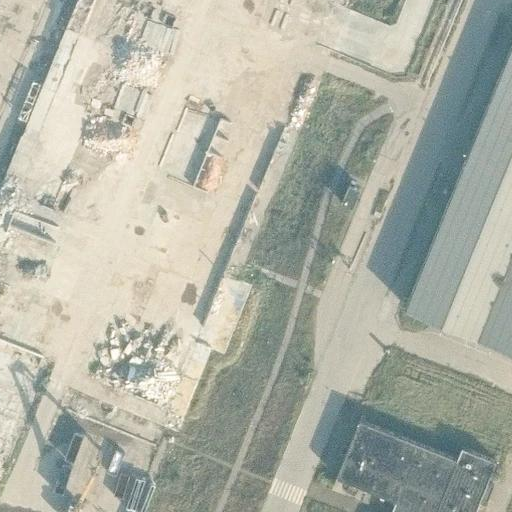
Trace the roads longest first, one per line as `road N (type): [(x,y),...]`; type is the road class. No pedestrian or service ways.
road 1 (unknown): [(475,0),(354,325),(272,511)]
road 2 (unknown): [(57,0),(0,142)]
